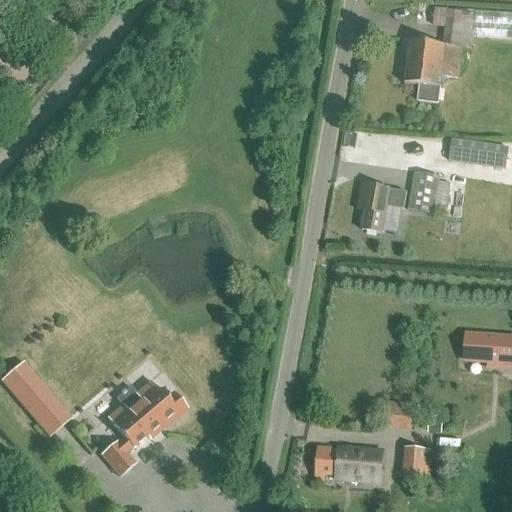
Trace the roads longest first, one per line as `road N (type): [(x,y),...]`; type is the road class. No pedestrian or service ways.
road 1 (unclassified): [(260,511),(353,0)]
road 2 (unclassified): [(0,161),(137,0)]
